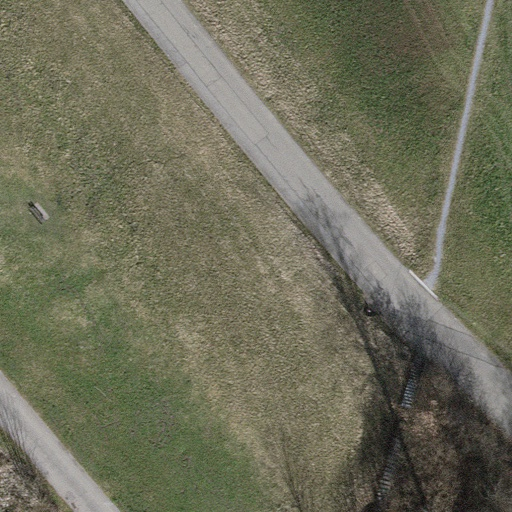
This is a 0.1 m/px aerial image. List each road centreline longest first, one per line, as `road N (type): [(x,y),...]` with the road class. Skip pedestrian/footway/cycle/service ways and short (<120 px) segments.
road 1 (residential): [(511,410),(426,323),(152,0)]
road 2 (unclassified): [(0,399),(96,511)]
